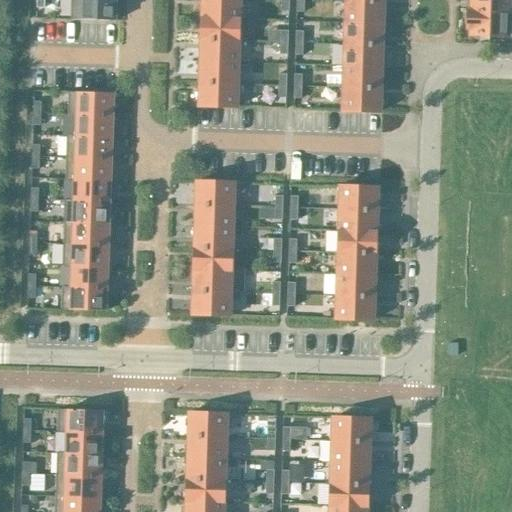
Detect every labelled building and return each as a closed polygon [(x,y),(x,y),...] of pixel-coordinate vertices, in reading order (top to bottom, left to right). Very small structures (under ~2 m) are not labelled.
[(44,8),(44,0),(36,0),(36,8),(44,8)] [(115,21),(115,0),(70,0),(70,20),(115,21)] [(200,0),(200,19),(240,20),(240,0),(200,0)] [(288,0),(280,0),(280,12),(288,12),(288,0)] [(303,12),(304,0),(296,0),(296,12),(303,12)] [(467,12),(511,13),(511,0),(470,0),(470,12),(467,12)] [(344,2),(343,23),(383,25),(384,3),(344,2)] [(511,13),(467,12),(466,29),(470,29),(470,35),(480,35),(511,36),(511,13)] [(240,20),(200,19),(199,40),(239,42),(240,20)] [(343,45),(383,46),(383,25),(343,23),(343,45)] [(279,43),(287,43),(288,31),(280,31),(279,43)] [(295,31),(294,43),(302,44),(303,31),(295,31)] [(199,40),(198,62),(238,63),(239,42),(199,40)] [(287,43),(279,43),(279,55),(287,55),(287,43)] [(302,56),(302,44),(294,43),(294,55),(302,56)] [(343,45),(342,67),(382,68),(383,46),(343,45)] [(198,62),(198,83),(238,85),(238,63),(198,62)] [(342,67),(341,88),(381,89),(382,68),(342,67)] [(278,74),(278,86),(286,86),(286,74),(278,74)] [(301,87),(302,75),(294,74),(293,86),(301,87)] [(238,85),(198,83),(197,106),(237,107),(238,85)] [(286,98),(286,86),(278,86),(278,98),(286,98)] [(301,87),(293,86),(293,98),(301,99),(301,87)] [(381,112),(381,89),(341,88),(340,110),(381,112)] [(112,116),(113,94),(68,93),(67,115),(112,116)] [(41,114),(41,102),(33,102),(33,114),(41,114)] [(467,105),(466,126),(502,127),(504,106),(467,105)] [(40,126),(41,114),(33,114),(32,126),(40,126)] [(111,138),(112,116),(67,115),(67,116),(75,116),(75,136),(66,136),(111,138)] [(466,126),(466,145),(502,146),(502,127),(466,126)] [(111,159),(111,138),(66,136),(66,158),(111,159)] [(39,157),(39,145),(31,145),(31,157),(39,157)] [(466,145),(465,164),(501,165),(502,146),(466,145)] [(39,169),(39,157),(31,157),(31,169),(39,169)] [(110,181),(111,159),(66,158),(65,179),(110,181)] [(465,164),(464,183),(501,184),(501,165),(465,164)] [(109,203),(110,181),(65,179),(65,180),(73,181),(73,201),(64,200),(64,201),(109,203)] [(195,183),(194,205),(234,207),(235,184),(195,183)] [(464,183),(464,202),(500,203),(501,184),(464,183)] [(337,210),(377,211),(378,189),(338,187),(337,210)] [(38,200),(38,188),(30,188),(30,200),(38,200)] [(274,196),(274,208),(282,208),(282,196),(274,196)] [(298,197),(290,196),(289,208),(297,209),(298,197)] [(37,212),(38,200),(30,200),(29,212),(37,212)] [(109,224),(109,203),(64,201),(64,223),(109,224)] [(464,202),(463,223),(500,224),(500,203),(464,202)] [(193,227),(233,228),(234,207),(194,205),(193,227)] [(274,208),(274,220),(282,220),(282,208),(274,208)] [(297,209),(289,208),(289,220),(297,220),(297,209)] [(337,232),(377,233),(377,211),(337,210),(337,232)] [(108,246),(109,224),(64,223),(63,244),(108,246)] [(193,227),(192,248),(232,250),(233,228),(193,227)] [(36,243),(37,231),(29,231),(28,243),(36,243)] [(336,253),(376,254),(377,233),(337,232),(336,253)] [(273,239),(273,251),(281,251),(281,239),(273,239)] [(288,251),(296,252),(296,240),(288,239),(288,251)] [(36,255),(36,243),(28,243),(28,255),(36,255)] [(107,267),(108,246),(63,244),(62,266),(107,267)] [(192,248),(192,270),(232,271),(232,250),(192,248)] [(280,263),(281,251),(273,251),(272,263),(280,263)] [(287,263),(295,264),(296,252),(288,251),(287,263)] [(336,253),(335,275),(375,276),(376,254),(336,253)] [(106,289),(107,267),(62,266),(62,267),(70,267),(70,287),(61,287),(106,289)] [(192,270),(191,292),(231,293),(232,271),(192,270)] [(35,287),(35,275),(27,274),(27,286),(35,287)] [(334,296),(375,298),(375,276),(335,275),(334,296)] [(272,282),(271,294),(279,294),(280,282),(272,282)] [(287,283),(286,295),(294,295),(295,283),(287,283)] [(34,299),(35,287),(27,286),(26,298),(34,299)] [(106,311),(106,289),(61,287),(61,310),(106,311)] [(230,315),(231,293),(191,292),(190,314),(230,315)] [(271,294),(271,306),(279,306),(279,294),(271,294)] [(294,307),(294,295),(286,295),(286,307),(294,307)] [(334,296),(334,318),(374,320),(375,298),(334,296)] [(483,298),(483,308),(495,309),(495,298),(483,298)] [(495,298),(495,309),(507,309),(507,299),(495,298)] [(474,321),(473,358),(493,358),(494,322),(474,321)] [(511,322),(494,322),(493,358),(511,358),(511,322)] [(102,434),(102,411),(57,410),(57,432),(102,434)] [(186,436),(226,438),(227,415),(187,414),(186,436)] [(330,441),(370,442),(371,420),(331,418),(330,441)] [(31,419),(23,419),(22,431),(30,431),(31,419)] [(457,422),(455,461),(479,461),(481,423),(457,422)] [(481,423),(479,461),(502,462),(503,424),(481,423)] [(511,423),(503,424),(502,462),(511,462),(511,423)] [(267,427),(266,439),(274,439),(275,427),(267,427)] [(282,427),(282,439),(290,440),(290,428),(282,427)] [(30,443),(30,431),(22,431),(22,443),(30,443)] [(101,455),(102,434),(57,432),(57,433),(65,433),(64,453),(56,453),(56,454),(101,455)] [(186,436),(186,458),(226,459),(226,438),(186,436)] [(266,451),(274,451),(274,439),(266,439),(266,451)] [(289,451),(290,440),(282,439),(281,451),(289,451)] [(330,441),(329,463),(369,464),(370,442),(330,441)] [(100,477),(101,455),(56,454),(55,475),(100,477)] [(226,459),(186,458),(185,479),(225,481),(226,459)] [(29,462),(21,462),(21,474),(29,474),(29,462)] [(329,463),(328,484),(368,486),(369,464),(329,463)] [(273,470),(265,470),(265,482),(273,482),(273,470)] [(289,471),(281,471),(280,482),(288,483),(289,471)] [(28,486),(29,474),(21,474),(20,486),(28,486)] [(100,498),(100,477),(55,475),(55,497),(100,498)] [(225,481),(185,479),(184,501),(224,502),(225,481)] [(467,480),(466,490),(478,490),(479,480),(467,480)] [(479,480),(478,490),(490,491),(491,481),(479,480)] [(265,482),(265,494),(273,494),(273,482),(265,482)] [(280,482),(280,494),(288,495),(288,483),(280,482)] [(368,507),(368,486),(328,484),(328,506),(368,507)] [(99,511),(100,498),(55,497),(54,511),(99,511)] [(183,511),(223,511),(224,502),(184,501),(183,511)]
